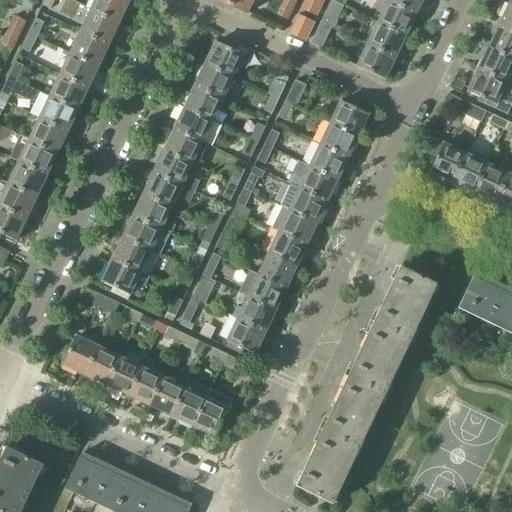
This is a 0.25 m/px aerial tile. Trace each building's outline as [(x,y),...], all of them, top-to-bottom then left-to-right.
[(55,0),(45,0),(43,6),(51,10),(55,0)] [(127,0),(96,0),(92,10),(120,23),(130,1),(127,0)] [(253,0),(218,0),(247,13),(253,0)] [(291,13),(295,5),(284,0),(281,7),(291,13)] [(317,16),(324,0),(306,0),(302,9),(317,16)] [(331,0),(321,22),(332,27),(337,15),(340,16),(344,6),(331,0)] [(388,0),(388,1),(416,14),(423,0),(388,0)] [(388,1),(378,23),(406,36),(416,14),(388,1)] [(511,5),(509,5),(499,26),(511,32),(511,5)] [(288,20),(291,13),(281,7),(277,15),(288,20)] [(120,23),(92,10),(81,32),(109,45),(120,23)] [(27,22),(26,21),(18,17),(15,16),(11,23),(24,29),(27,22)] [(305,41),(313,23),(298,16),(290,34),(305,41)] [(45,23),(36,19),(29,34),(37,38),(45,23)] [(332,27),(321,22),(311,44),(322,49),(332,27)] [(20,36),(24,29),(11,23),(8,30),(20,36)] [(399,50),(406,36),(378,23),(368,45),(396,58),(398,59),(402,51),(399,50)] [(511,32),(499,26),(489,48),(511,58),(511,32)] [(17,44),(20,36),(8,30),(4,38),(17,44)] [(109,45),(81,32),(71,54),(99,67),(109,45)] [(30,53),(37,38),(29,34),(22,49),(30,53)] [(13,51),(17,44),(4,38),(1,45),(12,51),(13,51)] [(255,51),(231,39),(227,47),(216,42),(213,49),(209,48),(203,61),(207,63),(206,63),(234,77),(240,65),(247,68),(255,51)] [(396,58),(368,45),(358,66),(385,80),(396,58)] [(511,59),(489,48),(479,70),(511,86),(511,59)] [(99,67),(71,54),(61,75),(89,88),(99,67)] [(16,62),(8,78),(17,82),(18,79),(24,66),(16,62)] [(206,63),(196,85),(224,99),(234,77),(206,63)] [(511,106),(511,86),(479,70),(466,95),(508,115),(511,106)] [(268,95),(270,96),(278,100),(289,78),(278,72),(268,95)] [(89,88),(61,75),(50,97),(78,111),(89,88)] [(17,82),(8,78),(1,93),(10,97),(13,90),(17,82)] [(26,96),(31,85),(18,79),(17,82),(13,90),(26,96)] [(295,80),(285,102),(293,107),(295,108),(306,85),(295,80)] [(224,99),(196,85),(185,107),(213,120),(224,99)] [(278,100),(270,96),(263,110),(272,114),(278,100)] [(50,97),(40,119),(68,132),(78,111),(50,97)] [(330,124),(358,137),(369,114),(341,101),(330,124)] [(486,112),(465,101),(460,112),(481,123),(486,112)] [(293,107),(285,102),(278,117),(286,121),(293,107)] [(185,107),(175,129),(203,142),(213,120),(185,107)] [(502,129),(506,121),(493,114),(489,123),(502,129)] [(40,119),(30,140),(58,153),(68,132),(40,119)] [(511,123),(506,121),(502,129),(511,133),(511,123)] [(259,143),(266,127),(257,123),(250,139),(259,143)] [(330,124),(320,145),(348,158),(358,137),(330,124)] [(203,142),(175,129),(165,151),(193,164),(203,142)] [(272,130),(264,146),(272,149),(280,133),(272,130)] [(58,153),(30,140),(21,135),(10,158),(19,163),(47,176),(58,153)] [(251,158),(259,143),(250,139),(242,154),(251,158)] [(452,182),(465,154),(444,143),(430,171),(452,182)] [(320,145),(310,167),(338,180),(348,158),(320,145)] [(272,149),(264,146),(257,161),(265,165),(272,149)] [(193,164),(165,151),(155,172),(196,192),(200,182),(187,176),(193,164)] [(486,164),(465,154),(452,182),(473,192),(486,164)] [(500,170),(486,164),(473,192),(495,202),(511,166),(511,161),(507,159),(500,170)] [(47,176),(19,163),(9,184),(37,197),(47,176)] [(511,166),(495,202),(511,210),(511,166)] [(237,167),(229,182),(238,186),(246,171),(237,167)] [(327,201),(338,180),(310,167),(305,178),(292,172),(287,182),(327,201)] [(196,192),(155,172),(144,194),(172,207),(177,197),(190,203),(196,192)] [(251,172),(244,189),(252,193),(254,189),(260,177),(251,172)] [(238,186),(229,182),(222,197),(231,201),(238,186)] [(331,203),(327,201),(287,182),(287,183),(299,189),(289,210),(317,223),(324,209),(327,210),(331,203)] [(9,184),(0,203),(0,206),(27,219),(37,197),(9,184)] [(244,189),(234,210),(242,214),(252,193),(244,189)] [(172,207),(144,194),(137,209),(133,207),(130,214),(169,232),(173,223),(166,220),(172,207)] [(27,219),(0,206),(0,233),(16,241),(27,219)] [(317,223),(289,210),(282,207),(272,228),(279,232),(307,245),(317,223)] [(216,210),(209,225),(218,229),(225,214),(216,210)] [(232,236),(242,214),(234,210),(223,231),(232,236)] [(169,232),(130,214),(126,222),(130,224),(123,238),(151,251),(159,254),(169,232)] [(209,225),(199,246),(207,251),(218,229),(209,225)] [(224,252),(232,236),(223,231),(216,248),(224,252)] [(279,232),(269,253),(296,267),(307,245),(279,232)] [(151,251),(123,238),(113,259),(141,272),(151,251)] [(197,272),(207,251),(199,246),(188,268),(197,272)] [(10,252),(0,247),(0,266),(3,267),(10,252)] [(296,267),(269,253),(258,275),(286,288),(296,267)] [(141,272),(113,259),(102,282),(113,287),(130,295),(141,272)] [(210,260),(203,274),(211,279),(219,264),(210,260)] [(190,288),(197,272),(188,268),(181,284),(190,288)] [(437,284),(424,278),(402,268),(376,323),(411,339),(437,284)] [(211,279),(203,274),(192,297),(202,301),(205,295),(204,295),(211,279)] [(286,288),(258,275),(248,297),(276,310),(286,288)] [(459,308),(467,312),(511,333),(511,294),(474,277),(459,308)] [(113,287),(111,292),(128,300),(130,295),(113,287)] [(120,303),(98,293),(92,304),(114,315),(120,303)] [(183,301),(175,297),(167,313),(168,313),(166,318),(174,322),(183,301)] [(199,308),(202,301),(192,297),(181,320),(182,320),(189,324),(191,324),(198,308),(199,308)] [(276,310),(248,297),(238,318),(266,332),(276,310)] [(136,322),(140,313),(126,306),(121,315),(136,322)] [(152,330),(156,321),(140,313),(136,322),(152,330)] [(266,332),(238,318),(227,341),(244,349),(255,354),(266,332)] [(182,320),(180,325),(192,331),(195,326),(191,324),(189,324),(182,320)] [(385,394),(411,339),(376,323),(350,377),(385,394)] [(180,343),(184,334),(169,327),(164,336),(180,343)] [(184,334),(180,343),(195,350),(200,341),(184,334)] [(85,375),(98,347),(76,337),(63,365),(85,375)] [(244,349),(227,341),(224,347),(241,355),(244,349)] [(119,357),(98,347),(85,375),(106,385),(119,357)] [(223,363),(227,354),(212,348),(208,356),(223,363)] [(249,365),(227,354),(223,363),(222,366),(243,376),(249,365)] [(141,368),(119,357),(106,385),(128,396),(141,368)] [(141,368),(128,396),(150,406),(163,378),(141,368)] [(190,377),(185,388),(172,416),(193,426),(206,398),(211,388),(190,377)] [(359,449),(385,394),(350,377),(324,432),(359,449)] [(185,388),(163,378),(150,406),(172,416),(185,388)] [(211,388),(206,398),(193,426),(216,437),(234,398),(211,388)] [(333,503),(359,449),(324,432),(298,487),(333,503)] [(8,448),(0,464),(0,511),(21,511),(44,466),(8,448)] [(66,489),(114,511),(188,511),(192,505),(83,453),(66,489)]
